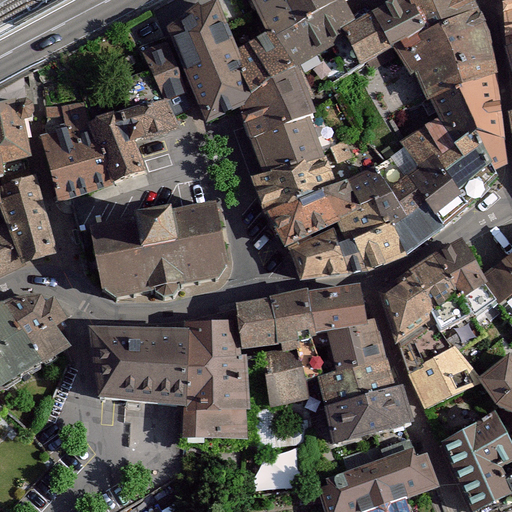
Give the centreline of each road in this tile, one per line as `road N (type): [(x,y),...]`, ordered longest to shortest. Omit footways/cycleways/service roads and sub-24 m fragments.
road 1 (residential): [(271,286),(211,161),(83,214)]
road 2 (residential): [(371,284),(462,511)]
road 3 (residential): [(66,283),(119,313),(271,286)]
road 4 (residential): [(489,0),(511,168)]
road 5 (residential): [(371,284),(511,204)]
road 6 (residential): [(66,283),(62,222),(35,132)]
road 7 (primary): [(0,58),(111,0)]
